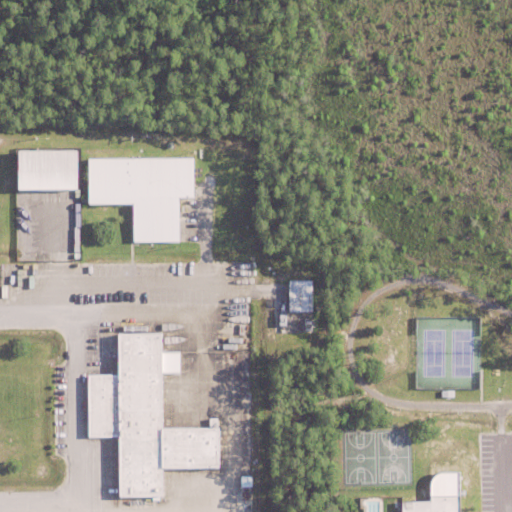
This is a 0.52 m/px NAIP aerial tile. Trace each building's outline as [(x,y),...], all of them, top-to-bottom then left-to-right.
[(85,189),(85,150),(25,150),(26,189),(85,189)] [(129,241),(129,204),(85,204),(84,156),(189,156),(190,197),(175,198),(175,241),(129,241)] [(289,317),(289,300),(286,300),(286,285),(313,284),(313,317),(289,317)] [(158,429),(215,429),(216,470),(159,470),(159,496),(115,497),(114,437),(84,437),(83,374),(115,374),(114,333),(157,332),(157,352),(176,351),(176,373),(158,373),(158,429)] [(456,497),(456,511),(398,511),(398,503),(427,503),(427,498),(456,497)]
